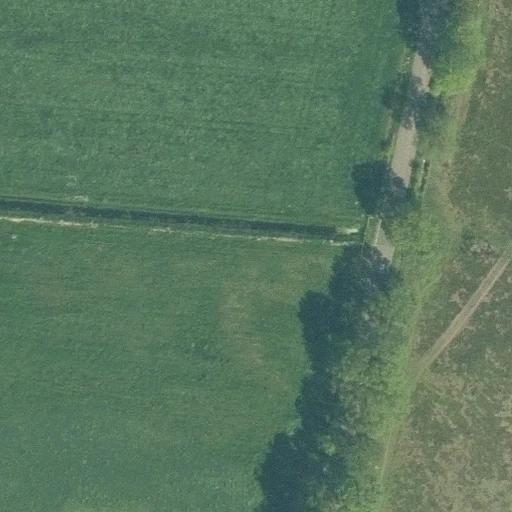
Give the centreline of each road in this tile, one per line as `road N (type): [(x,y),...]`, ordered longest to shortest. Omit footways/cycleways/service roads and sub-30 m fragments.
road 1 (tertiary): [(328,511),(435,0)]
road 2 (track): [(374,511),(399,398),(511,245)]
